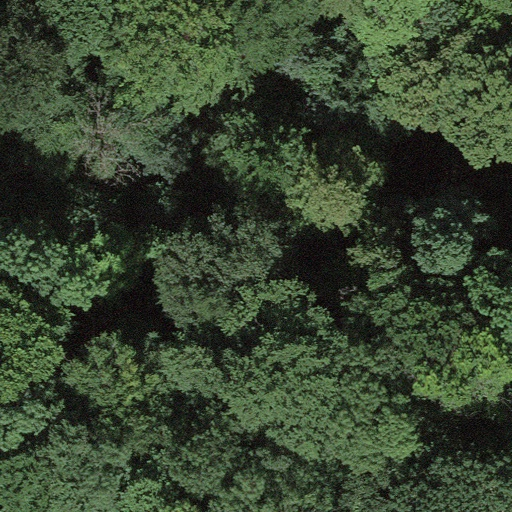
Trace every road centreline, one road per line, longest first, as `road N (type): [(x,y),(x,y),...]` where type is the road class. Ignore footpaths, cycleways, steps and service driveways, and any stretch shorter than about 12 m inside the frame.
road 1 (track): [(430,0),(279,19),(0,115)]
road 2 (track): [(0,443),(109,511)]
